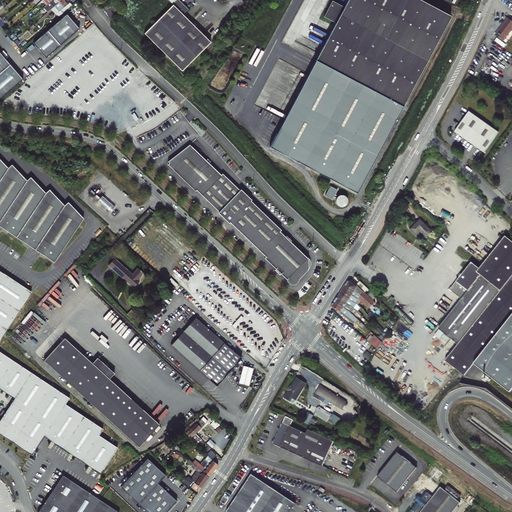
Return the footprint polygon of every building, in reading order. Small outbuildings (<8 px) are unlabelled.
[(62,0),(52,0),(48,4),(47,5),(49,8),(50,7),(52,9),(62,0)] [(70,0),(62,0),(52,9),(56,14),(58,12),(59,11),(70,2),(71,1),(70,0)] [(144,34),(181,71),(210,43),(182,15),(188,10),(177,0),(167,0),(171,4),(172,5),(144,34)] [(451,17),(419,0),(347,0),(344,6),(333,0),(332,0),(324,16),(336,22),(268,145),(355,193),(451,17)] [(61,14),(73,5),(70,2),(59,11),(61,14)] [(33,43),(46,57),(80,28),(67,14),(33,43)] [(511,20),(508,17),(497,32),(505,38),(511,28),(511,20)] [(503,40),(505,38),(497,32),(495,34),(503,40)] [(0,98),(23,78),(0,52),(0,98)] [(499,132),(469,112),(455,133),(485,153),(499,132)] [(308,268),(308,259),(306,257),(306,258),(278,231),(279,229),(249,200),(250,199),(239,189),(238,190),(221,173),(220,174),(189,145),(168,163),(179,173),(179,174),(184,179),(196,189),(218,211),(218,212),(228,223),(229,222),(265,256),(276,267),(281,272),(282,272),(288,277),(287,278),(288,280),(290,282),(292,283),(295,282),(297,280),(297,278),(306,268),(307,269),(308,268)] [(0,225),(56,264),(86,221),(71,204),(67,207),(52,191),(48,195),(34,179),(30,182),(15,166),(11,169),(0,157),(0,225)] [(179,173),(168,163),(167,164),(195,191),(196,189),(184,179),(179,174),(179,173)] [(335,189),(328,185),(323,195),(330,198),(335,189)] [(98,200),(111,211),(115,207),(103,195),(98,200)] [(347,200),(347,199),(346,198),(345,196),(343,195),(341,195),(338,196),(337,197),(336,200),(336,202),(337,204),(340,206),(342,207),(344,206),(347,203),(347,200)] [(420,219),(417,223),(411,228),(417,234),(420,231),(427,237),(433,232),(420,219)] [(462,274),(459,277),(456,281),(468,291),(439,328),(458,344),(507,283),(511,277),(511,240),(506,236),(480,268),(472,262),(462,274)] [(264,257),(286,278),(287,278),(288,277),(282,272),(281,272),(276,267),(265,256),(264,257)] [(143,273),(138,268),(133,275),(114,259),(109,265),(134,287),(139,281),(138,279),(143,273)] [(298,279),(307,269),(306,268),(297,278),(298,279)] [(0,272),(0,339),(4,334),(33,293),(1,271),(0,272)] [(511,316),(511,277),(507,283),(458,344),(445,361),(466,376),(475,363),(511,316)] [(362,296),(358,299),(369,309),(375,302),(350,278),(346,285),(355,291),(362,296)] [(343,289),(352,295),(357,298),(358,299),(362,296),(355,291),(346,285),(343,289)] [(343,289),(340,293),(349,299),(352,295),(343,289)] [(337,297),(353,308),(358,311),(361,308),(356,305),(357,304),(356,303),(349,299),(340,293),(337,297)] [(337,297),(334,301),(344,308),(351,312),(353,308),(337,297)] [(341,312),(344,308),(334,301),(331,306),(341,312)] [(511,316),(475,363),(511,392),(511,391),(511,316)] [(242,358),(196,317),(171,345),(211,381),(223,367),(229,372),(242,358)] [(374,333),(368,339),(378,348),(384,341),(374,333)] [(59,340),(154,427),(158,423),(107,377),(112,372),(105,365),(103,363),(95,356),(91,362),(63,337),(59,340)] [(154,427),(59,340),(42,359),(137,445),(154,427)] [(0,419),(0,433),(12,441),(50,385),(0,352),(0,388),(14,398),(0,419)] [(254,368),(243,365),(238,384),(249,386),(254,368)] [(229,372),(223,367),(211,381),(217,386),(229,372)] [(305,384),(297,379),(292,386),(291,386),(288,389),(289,390),(287,394),(296,399),(305,384)] [(68,398),(50,385),(12,441),(31,454),(43,436),(100,473),(117,447),(98,435),(102,429),(64,404),(68,398)] [(320,385),(316,392),(342,409),(347,402),(320,385)] [(333,414),(330,422),(339,425),(341,417),(333,414)] [(194,420),(189,425),(196,433),(199,429),(201,427),(197,423),(194,420)] [(323,466),(334,441),(309,429),(307,433),(283,422),(281,429),(279,428),(278,431),(279,431),(274,443),(323,466)] [(183,430),(190,438),(196,433),(189,425),(183,430)] [(200,448),(190,438),(188,440),(198,450),(200,448)] [(417,468),(397,452),(377,476),(397,492),(417,468)] [(147,458),(120,486),(147,511),(165,511),(176,501),(158,483),(165,475),(147,458)] [(193,462),(208,477),(209,477),(218,464),(210,458),(204,467),(195,459),(193,462)] [(194,482),(201,487),(208,477),(193,462),(191,461),(188,464),(197,471),(195,475),(198,477),(194,482)] [(117,511),(90,493),(63,474),(36,511),(37,511),(117,511)] [(289,511),(296,503),(252,474),(227,511),(289,511)] [(188,477),(183,482),(189,487),(194,482),(188,477)] [(411,511),(452,511),(460,502),(440,487),(433,496),(426,491),(421,497),(419,496),(417,497),(415,499),(415,501),(417,502),(410,511),(411,511)]
